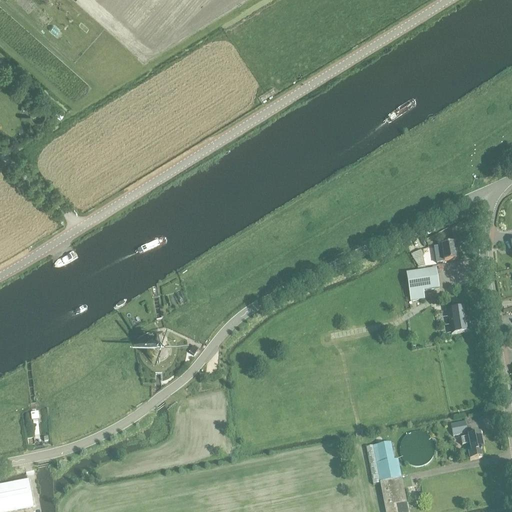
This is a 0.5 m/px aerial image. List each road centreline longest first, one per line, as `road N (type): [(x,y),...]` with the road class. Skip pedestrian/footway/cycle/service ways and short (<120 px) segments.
road 1 (tertiary): [(0,465),(64,452),(118,428),(263,301),(493,186)]
road 2 (tertiary): [(0,275),(446,0)]
road 3 (tertiary): [(511,429),(484,263),(493,186)]
